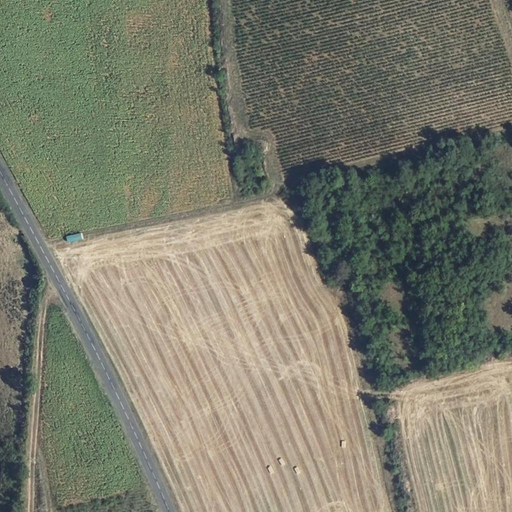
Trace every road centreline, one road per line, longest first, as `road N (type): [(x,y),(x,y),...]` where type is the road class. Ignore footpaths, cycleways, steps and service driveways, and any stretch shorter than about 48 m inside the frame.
road 1 (tertiary): [(0,174),(110,380),(169,511)]
road 2 (track): [(31,511),(43,305),(58,281)]
